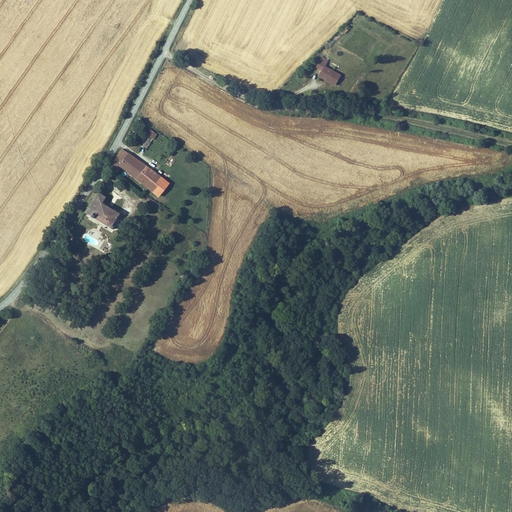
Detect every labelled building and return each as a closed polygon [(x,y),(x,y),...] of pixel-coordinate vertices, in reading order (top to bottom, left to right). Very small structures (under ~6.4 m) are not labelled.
[(342,76),(326,68),(330,61),(324,58),(319,68),(324,71),(321,77),(337,86),(342,76)] [(157,135),(152,131),(148,138),(153,141),(157,135)] [(150,170),(129,154),(115,174),(121,178),(125,172),(135,180),(137,178),(140,180),(138,183),(144,187),(151,178),(147,175),(150,170)] [(150,191),(160,177),(154,173),(151,178),(144,187),(150,191)] [(166,182),(160,177),(150,191),(156,196),(166,182)] [(171,186),(166,182),(156,196),(161,200),(171,186)] [(123,219),(106,209),(111,201),(101,195),(88,217),(117,234),(119,231),(117,229),(123,219)] [(124,232),(128,226),(122,222),(118,228),(124,232)] [(110,256),(114,249),(110,246),(105,254),(110,256)]
